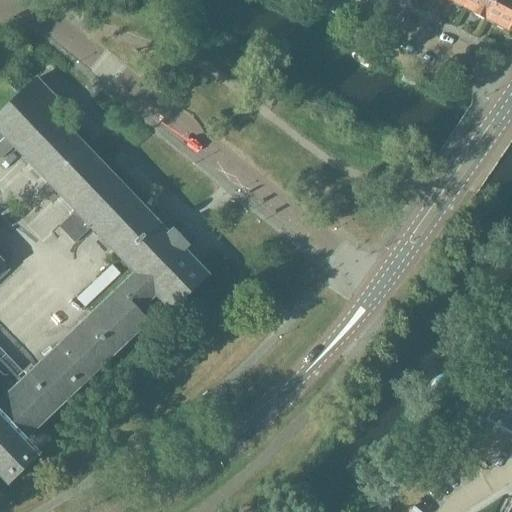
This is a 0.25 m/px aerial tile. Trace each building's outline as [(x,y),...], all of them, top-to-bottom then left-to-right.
[(461,9),(465,8),(469,0),(450,0),(453,1),(453,4),(461,9)] [(469,0),(465,8),(474,13),(473,15),(485,21),(486,19),(495,0),(469,0)] [(511,0),(495,0),(486,19),(496,24),(497,27),(503,31),(507,30),(508,31),(511,23),(511,0)] [(151,217),(55,116),(63,108),(36,80),(0,114),(0,134),(4,139),(0,142),(0,159),(4,155),(13,147),(67,204),(75,212),(70,217),(66,221),(59,228),(75,244),(91,229),(94,233),(97,236),(111,250),(115,254),(115,255),(134,274),(78,328),(21,382),(18,378),(0,359),(0,278),(8,271),(0,261),(0,478),(7,485),(35,458),(21,443),(146,324),(136,313),(154,296),(169,312),(207,276),(195,263),(184,252),(189,247),(172,229),(167,234),(151,217)] [(112,266),(77,299),(85,308),(120,275),(112,266)] [(511,373),(485,422),(511,437),(511,373)]
